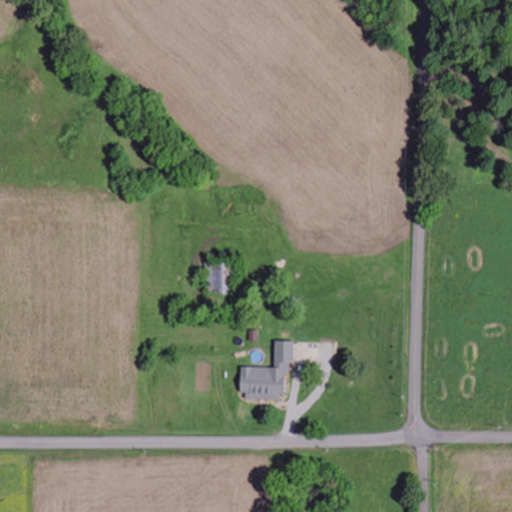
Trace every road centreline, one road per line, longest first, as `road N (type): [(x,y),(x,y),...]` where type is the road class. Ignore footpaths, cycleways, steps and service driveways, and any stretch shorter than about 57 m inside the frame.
road 1 (residential): [(418,437),(428,0)]
road 2 (residential): [(418,437),(0,442)]
